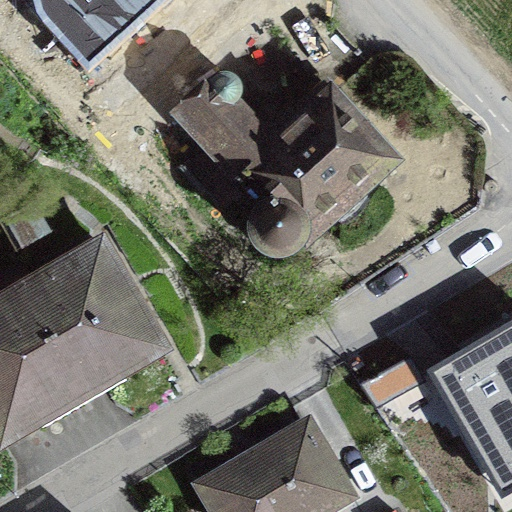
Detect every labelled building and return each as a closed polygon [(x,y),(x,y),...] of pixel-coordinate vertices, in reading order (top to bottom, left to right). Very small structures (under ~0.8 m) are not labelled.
[(28,9),(38,20),(33,6),(33,0),(25,0),(31,6),(28,9)] [(38,20),(87,74),(168,0),(33,0),(33,6),(38,20)] [(391,165),(330,95),(273,144),(235,100),(237,96),(238,91),(237,86),(234,80),(229,77),(225,76),(220,77),(216,79),(206,87),(185,63),(135,107),(158,133),(177,117),(206,150),(188,166),(218,201),(227,193),(250,219),(261,209),(255,218),(253,228),(254,238),(259,245),(268,252),(278,255),(287,253),(296,248),(391,165)] [(101,245),(0,303),(0,439),(1,442),(162,349),(101,245)] [(511,321),(427,374),(501,500),(511,494),(511,321)] [(319,511),(348,495),(307,425),(203,486),(218,511),(319,511)]
